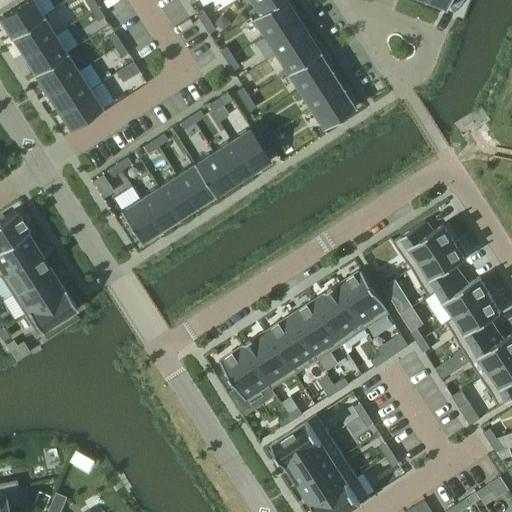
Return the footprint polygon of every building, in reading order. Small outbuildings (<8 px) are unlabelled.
[(0,19),(11,36),(43,16),(33,0),(25,0),(0,16),(0,19)] [(98,6),(94,0),(85,0),(92,11),(98,6)] [(250,0),(259,13),(278,0),(250,0)] [(264,36),(297,15),(287,0),(278,0),(259,13),(252,17),(264,36)] [(105,16),(98,6),(92,11),(98,21),(105,16)] [(202,8),(196,13),(202,23),(209,19),(202,8)] [(297,15),(264,36),(276,54),(308,33),(297,15)] [(23,55),(55,34),(43,16),(11,36),(23,55)] [(215,29),(209,19),(202,23),(209,33),(215,29)] [(122,43),(115,32),(108,37),(115,47),(122,43)] [(320,51),(308,33),(276,54),(288,72),(320,51)] [(34,73),(67,52),(55,34),(23,55),(34,73)] [(128,53),(122,43),(115,47),(121,57),(128,53)] [(226,46),(220,50),(226,60),(233,56),(226,46)] [(332,69),(320,51),(288,72),(299,90),(332,69)] [(46,91),(78,70),(67,52),(34,73),(46,91)] [(239,66),(233,56),(226,60),(233,70),(239,66)] [(140,71),(134,61),(127,65),(133,76),(140,71)] [(311,108),(343,87),(332,69),(299,90),(311,108)] [(57,109),(90,88),(78,70),(46,91),(57,109)] [(249,96),(243,86),(236,91),(243,101),(249,96)] [(343,87),(311,108),(323,127),(356,107),(343,87)] [(70,128),(102,108),(90,88),(57,109),(70,128)] [(256,107),(249,96),(243,101),(249,111),(256,107)] [(223,104),(218,97),(208,104),(213,111),(223,104)] [(204,116),(200,109),(190,116),(194,122),(204,116)] [(194,122),(190,116),(180,122),(184,129),(194,122)] [(266,123),(260,127),(266,137),(273,133),(266,123)] [(251,171),(270,159),(250,126),(230,139),(251,171)] [(168,139),(164,132),(154,139),(158,146),(168,139)] [(279,143),(273,133),(266,137),(273,147),(279,143)] [(158,146),(154,139),(143,146),(148,152),(158,146)] [(233,183),(251,171),(230,139),(212,150),(233,183)] [(233,183),(212,150),(194,162),(215,195),(233,183)] [(132,163),(127,156),(117,162),(122,169),(132,163)] [(111,176),(122,169),(117,162),(107,169),(111,176)] [(215,195),(194,162),(176,174),(197,206),(215,195)] [(197,206),(176,174),(158,185),(178,218),(197,206)] [(160,230),(178,218),(158,185),(139,197),(160,230)] [(160,230),(139,197),(120,209),(141,242),(160,230)] [(0,246),(29,229),(16,209),(4,216),(2,213),(0,215),(0,246)] [(426,219),(393,240),(411,269),(455,240),(453,237),(444,223),(433,230),(432,229),(426,219)] [(29,229),(0,246),(0,274),(39,249),(27,231),(29,230),(29,229)] [(455,240),(411,269),(429,296),(462,275),(456,266),(455,265),(466,258),(465,256),(468,254),(459,240),(456,242),(455,240)] [(39,249),(0,274),(0,275),(3,280),(8,287),(12,294),(51,268),(45,259),(39,249)] [(51,268),(12,294),(17,301),(24,313),(64,287),(64,286),(63,287),(51,268)] [(338,283),(337,284),(366,329),(390,313),(362,269),(339,284),(338,283)] [(383,272),(376,277),(383,287),(389,283),(383,272)] [(462,275),(429,296),(429,297),(438,291),(454,317),(446,322),(446,323),(490,295),(479,278),(468,285),(462,275)] [(389,283),(383,287),(389,297),(396,293),(389,283)] [(325,293),(314,299),(343,344),(366,329),(337,284),(324,292),(325,293)] [(64,287),(24,313),(34,328),(37,333),(52,323),(54,326),(68,317),(66,314),(77,307),(64,287)] [(490,295),(446,323),(464,350),(497,329),(494,325),(490,319),(501,312),(490,295)] [(314,299),(291,314),(319,359),(320,358),(332,351),(342,344),(343,344),(314,299)] [(291,314),(268,329),(296,373),(319,359),(291,314)] [(3,326),(0,328),(0,336),(3,341),(10,336),(3,326)] [(418,327),(411,331),(418,342),(424,337),(418,327)] [(257,335),(244,343),(273,388),(296,373),(268,329),(257,336),(257,335)] [(497,329),(464,350),(481,378),(511,358),(511,333),(503,339),(497,329)] [(424,337),(418,342),(424,352),(431,348),(424,337)] [(244,345),(220,360),(228,371),(225,373),(234,387),(237,385),(246,400),(269,385),(272,389),(273,388),(244,343),(243,344),(244,345)] [(392,347),(382,353),(386,360),(396,354),(392,347)] [(382,353),(372,360),(376,367),(386,360),(382,353)] [(511,358),(481,378),(499,406),(511,397),(511,358)] [(335,383),(340,390),(350,384),(346,377),(335,383)] [(453,382),(446,386),(453,396),(460,392),(453,382)] [(335,383),(325,390),(329,397),(340,390),(335,383)] [(460,392),(453,396),(459,406),(466,402),(460,392)] [(361,401),(354,406),(361,416),(368,412),(361,401)] [(299,407),(289,413),(293,420),(303,413),(299,407)] [(162,422),(219,511),(249,511),(184,409),(162,422)] [(368,412),(361,416),(367,426),(374,422),(368,412)] [(289,413),(279,420),(283,426),(293,420),(289,413)] [(317,414),(272,443),(286,464),(331,435),(317,414)] [(491,427),(484,432),(491,442),(497,437),(491,427)] [(331,435),(286,464),(286,465),(287,464),(300,483),(344,455),(331,435)] [(497,437),(491,442),(497,452),(504,448),(497,437)] [(387,442),(380,446),(387,456),(394,452),(387,442)] [(394,452),(387,456),(393,467),(400,462),(394,452)] [(344,455),(300,483),(312,503),(311,503),(312,504),(357,476),(344,455)] [(357,476),(312,504),(316,511),(346,511),(370,497),(357,476)] [(17,479),(0,482),(0,511),(9,511),(8,506),(22,503),(17,479)] [(487,484),(477,491),(481,498),(492,491),(487,484)] [(39,491),(33,506),(44,510),(50,495),(39,491)] [(56,492),(47,511),(59,511),(66,497),(56,492)] [(467,497),(457,504),(461,511),(471,504),(467,497)]
